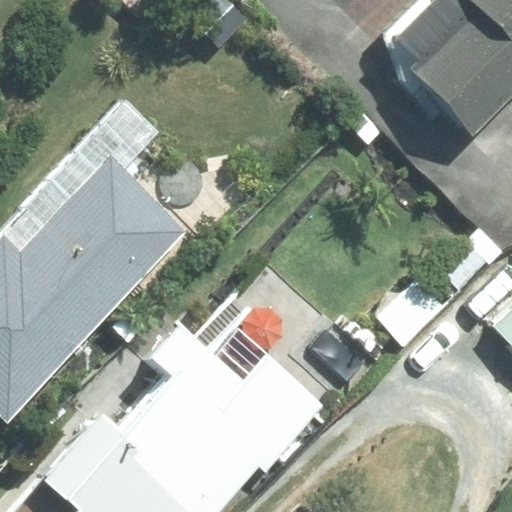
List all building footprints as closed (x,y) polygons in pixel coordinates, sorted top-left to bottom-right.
[(113,0),(134,18),(148,0),(113,0)] [(511,0),(396,0),(366,29),(384,79),(391,79),(399,72),(457,132),(511,78),(511,0)] [(0,406),(175,226),(94,147),(0,244),(0,406)] [(479,256),(458,237),(428,267),(451,287),(479,256)] [(511,295),(480,325),(511,359),(511,295)] [(253,462),(303,407),(264,374),(222,422),(156,366),(101,430),(78,409),(21,473),(27,478),(0,508),(0,511),(156,511),(163,505),(170,511),(202,511),(248,459),(253,462)]
